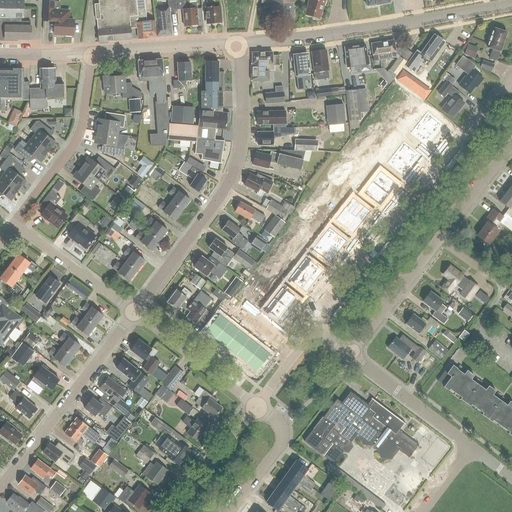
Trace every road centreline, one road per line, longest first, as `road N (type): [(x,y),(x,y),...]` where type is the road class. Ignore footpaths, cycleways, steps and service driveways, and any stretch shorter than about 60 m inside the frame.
road 1 (residential): [(319,329),(511,76)]
road 2 (residential): [(134,312),(226,184),(238,147),(236,45)]
road 3 (tertiary): [(511,6),(236,45)]
road 4 (residential): [(351,354),(511,145)]
road 5 (residential): [(0,483),(134,312)]
road 6 (residential): [(91,53),(81,132),(14,223)]
road 7 (residential): [(471,449),(351,354)]
road 8 (residential): [(254,407),(134,312)]
road 9 (residential): [(134,312),(14,223)]
road 10 (tertiary): [(236,45),(91,53)]
road 11 (residential): [(229,511),(282,436),(254,407)]
road 12 (residential): [(175,511),(254,407)]
